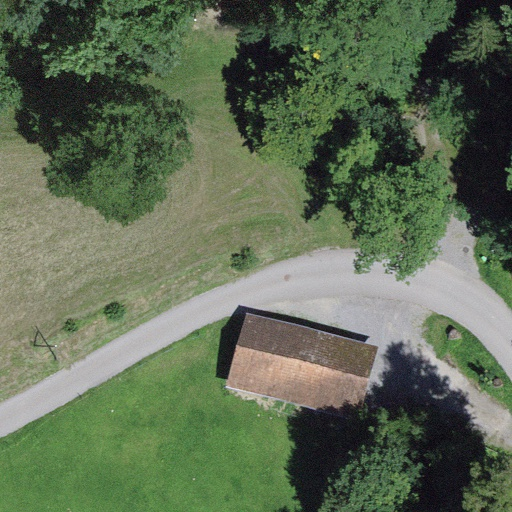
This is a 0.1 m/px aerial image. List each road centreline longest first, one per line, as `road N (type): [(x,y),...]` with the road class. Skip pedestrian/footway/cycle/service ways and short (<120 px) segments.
road 1 (track): [(511,349),(447,290),(376,273),(333,273),(198,314),(0,422)]
road 2 (track): [(511,212),(447,290),(450,191),(420,84),(441,0)]
